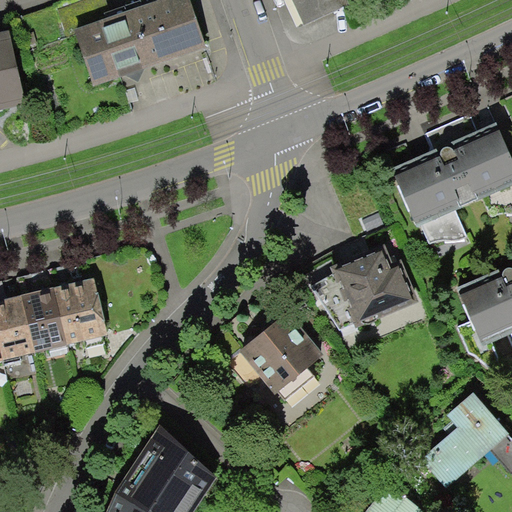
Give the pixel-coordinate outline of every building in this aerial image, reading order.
[(135,0),(128,3),(129,5),(106,14),(108,22),(76,33),(93,82),(121,72),(131,77),(136,67),(159,59),(204,44),(188,0),(135,0)] [(300,0),(310,22),(349,4),(347,0),(300,0)] [(8,34),(0,36),(0,106),(23,101),(8,34)] [(429,243),(439,240),(458,240),(467,237),(454,208),(482,196),(491,216),(502,213),(511,212),(511,159),(496,124),(478,132),(470,114),(435,129),(426,133),(434,151),(392,170),(416,225),(420,223),(429,243)] [(339,264),(333,250),(296,271),(314,302),(343,285),(346,294),(345,296),(351,311),(353,311),(355,315),(374,307),(377,314),(413,299),(399,264),(390,268),(382,249),(355,260),(354,258),(346,261),(339,264)] [(511,267),(509,267),(507,267),(505,269),(503,271),(502,272),(502,274),(502,277),(499,271),(458,289),(471,320),(457,326),(469,353),(474,355),(486,365),(496,369),(498,357),(490,340),(508,332),(511,342),(511,267)] [(62,290),(54,291),(66,340),(83,336),(85,347),(104,343),(101,332),(103,331),(92,283),(86,284),(84,279),(70,283),(71,287),(62,290)] [(31,297),(22,299),(34,348),(66,340),(54,291),(31,297)] [(0,348),(2,355),(34,348),(22,299),(14,301),(7,303),(6,298),(0,298),(0,348)] [(244,340),(244,347),(242,350),(285,400),(313,376),(305,367),(320,355),(286,314),(258,336),(250,335),(247,338),(244,340)] [(445,484),(488,446),(500,460),(511,449),(511,438),(474,395),(450,415),(461,427),(438,447),(424,459),(445,484)] [(125,478),(131,482),(129,486),(122,497),(151,511),(183,511),(208,475),(195,463),(197,460),(194,458),(192,460),(163,434),(151,452),(145,447),(125,478)] [(417,511),(420,509),(391,485),(368,511),(359,511),(358,511),(417,511)] [(151,511),(122,497),(117,508),(114,511),(112,511),(108,510),(106,511),(151,511)]
